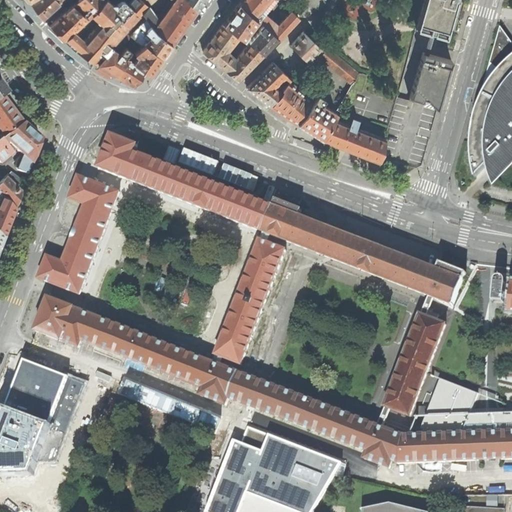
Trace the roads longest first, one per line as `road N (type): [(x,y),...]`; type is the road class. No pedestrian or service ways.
road 1 (residential): [(149,110),(426,213)]
road 2 (residential): [(426,213),(486,0)]
road 3 (residential): [(11,318),(83,127)]
road 4 (residential): [(116,106),(77,79),(0,0)]
road 5 (residential): [(149,110),(221,0)]
